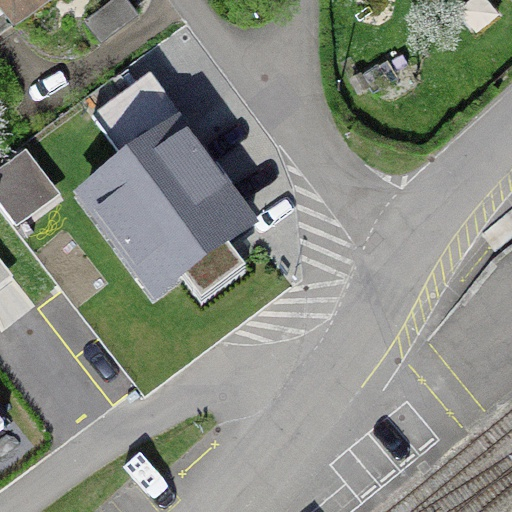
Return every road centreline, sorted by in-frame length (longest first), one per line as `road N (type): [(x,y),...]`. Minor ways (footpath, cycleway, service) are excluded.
road 1 (residential): [(326,380),(206,386),(129,424),(13,511)]
road 2 (residential): [(326,380),(403,235),(511,137)]
road 3 (residential): [(224,511),(326,380)]
